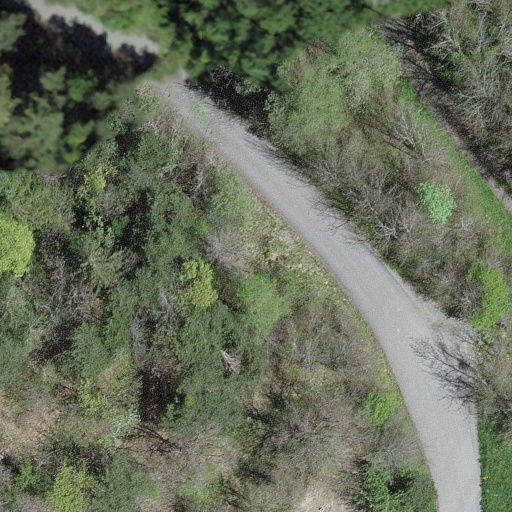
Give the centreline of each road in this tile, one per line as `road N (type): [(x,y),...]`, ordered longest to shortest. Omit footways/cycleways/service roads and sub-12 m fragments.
road 1 (unclassified): [(427,408),(396,329),(340,257),(221,137),(33,0)]
road 2 (track): [(392,0),(417,74),(511,200)]
